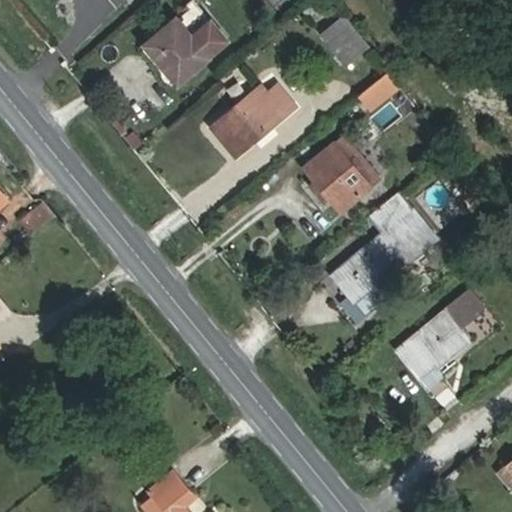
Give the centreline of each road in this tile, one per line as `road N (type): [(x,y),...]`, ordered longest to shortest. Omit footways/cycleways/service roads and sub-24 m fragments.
road 1 (secondary): [(0,75),(349,511)]
road 2 (unknown): [(373,511),(511,397)]
